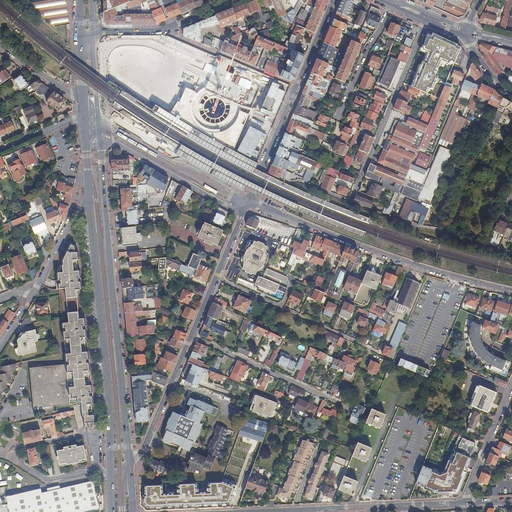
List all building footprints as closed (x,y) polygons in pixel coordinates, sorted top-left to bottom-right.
[(67,2),(66,0),(47,0),(30,3),(55,26),(66,24),(69,23),(68,10),(67,2)] [(104,0),(104,6),(105,13),(127,4),(136,0),(118,0),(114,2),(113,0),(104,0)] [(145,0),(136,0),(127,4),(128,9),(146,2),(145,0)] [(150,10),(150,11),(164,5),(176,1),(175,0),(145,0),(146,2),(149,7),(150,10)] [(177,4),(182,14),(190,11),(196,8),(192,0),(189,0),(186,1),(185,0),(184,0),(183,0),(177,0),(176,1),(177,4)] [(192,0),(196,8),(200,7),(204,5),(201,0),(192,0)] [(256,0),(253,1),(245,5),(250,17),(252,16),(251,15),(258,12),(261,19),(260,19),(261,23),(263,22),(264,24),(267,23),(263,16),(257,0),(256,0)] [(262,0),(266,9),(269,8),(270,11),(275,10),(270,0),(262,0)] [(270,0),(275,10),(278,18),(291,24),(296,15),(294,11),(293,10),(286,15),(280,0),(281,0),(284,0),(286,3),(289,1),(288,0),(270,0)] [(301,0),(300,0),(299,0),(294,11),(296,15),(299,10),(302,4),(301,0)] [(327,2),(328,0),(317,0),(316,3),(309,0),(301,0),(302,4),(310,7),(323,12),(327,2)] [(354,1),(351,0),(342,0),(337,12),(347,17),(354,1)] [(472,0),(436,0),(434,7),(458,18),(464,16),(472,0)] [(511,0),(507,0),(500,28),(505,29),(511,3),(511,0)] [(107,25),(132,25),(130,16),(123,16),(123,17),(121,17),(118,17),(117,15),(123,14),(123,13),(125,12),(124,11),(126,11),(126,10),(127,10),(127,11),(128,10),(128,9),(127,4),(105,13),(105,19),(105,23),(107,25)] [(165,9),(170,19),(182,14),(177,4),(165,9)] [(240,7),(233,10),(238,22),(238,23),(238,26),(244,23),(241,18),(244,17),(245,20),(250,18),(250,17),(245,5),(240,7)] [(319,22),(323,12),(310,7),(308,9),(313,11),(310,17),(309,17),(308,20),(309,21),(305,29),(311,32),(314,33),(319,22)] [(382,17),(380,11),(376,9),(371,7),(368,14),(371,15),(367,25),(376,29),(382,17)] [(152,15),(156,25),(166,21),(161,9),(155,12),(154,11),(151,12),(152,15)] [(226,12),(216,16),(223,34),(226,33),(224,28),(238,22),(233,10),(226,12)] [(295,25),(303,28),(305,24),(298,21),(299,19),(304,21),(307,15),(302,13),(303,12),(299,10),(296,15),(291,24),(295,25)] [(366,12),(361,10),(357,21),(355,25),(358,27),(357,29),(359,29),(360,29),(361,27),(360,27),(366,12)] [(347,17),(337,12),(335,16),(334,20),(348,26),(348,23),(345,22),(347,17)] [(493,16),(483,13),(480,19),(481,23),(487,25),(494,26),(497,17),(498,13),(494,12),(493,16)] [(130,16),(132,25),(156,25),(152,15),(144,16),(143,14),(142,14),(142,16),(130,16)] [(263,16),(267,23),(269,29),(270,30),(274,28),(275,26),(278,18),(271,21),(268,14),(263,16)] [(216,16),(184,30),(184,36),(201,44),(201,29),(217,25),(218,30),(219,30),(225,43),(226,40),(225,38),(223,34),(216,16)] [(348,26),(334,20),(331,27),(341,32),(350,35),(353,29),(347,27),(348,26)] [(388,34),(396,37),(400,28),(392,24),(388,34)] [(294,33),(302,36),(305,29),(303,28),(295,25),(295,27),(296,27),(295,29),(292,27),(291,31),(294,32),(294,33)] [(341,32),(331,27),(327,35),(324,44),(335,48),(337,42),(339,42),(339,41),(338,40),(341,32)] [(367,34),(369,30),(363,27),(356,43),(361,45),(365,35),(367,34)] [(255,40),(258,37),(257,34),(254,28),(251,29),(249,33),(255,40)] [(249,33),(251,29),(246,32),(246,33),(240,42),(243,44),(249,33)] [(269,29),(257,34),(258,37),(269,41),(272,35),(271,33),(270,30),(269,29)] [(297,46),(302,36),(294,33),(293,33),(289,42),(287,41),(285,46),(295,50),(297,46)] [(226,40),(225,43),(221,52),(227,55),(234,58),(239,49),(241,46),(239,45),(237,48),(233,46),(233,45),(232,44),(231,45),(228,44),(230,40),(236,44),(242,34),(240,34),(236,36),(232,37),(226,40)] [(399,42),(404,44),(407,37),(401,35),(399,42)] [(439,99),(461,48),(430,35),(412,79),(409,85),(439,99)] [(258,68),(264,70),(271,53),(274,47),(275,44),(269,41),(258,37),(252,50),(247,63),(255,66),(259,56),(255,54),(257,48),(257,47),(257,46),(265,49),(258,68)] [(412,47),(414,40),(407,37),(405,44),(412,47)] [(221,52),(225,43),(213,38),(212,48),(217,51),(218,50),(220,51),(220,52),(221,52)] [(361,45),(356,43),(349,40),(348,42),(351,43),(344,59),(343,61),(336,79),(343,82),(345,83),(361,45)] [(385,50),(390,52),(394,42),(389,40),(385,50)] [(335,48),(324,44),(321,49),(317,60),(336,68),(337,68),(340,60),(342,58),(344,52),(335,48)] [(400,62),(406,64),(409,57),(407,56),(408,55),(407,55),(408,52),(410,53),(412,49),(402,44),(400,49),(402,50),(398,60),(400,62)] [(511,85),(511,51),(481,44),(479,47),(496,70),(499,73),(503,70),(504,69),(502,65),(503,64),(504,66),(511,68),(511,69),(511,75),(510,74),(508,83),(511,85)] [(284,48),(283,47),(281,46),(279,51),(287,55),(288,54),(290,50),(284,48)] [(242,61),(247,63),(252,50),(250,49),(249,53),(246,52),(247,49),(244,48),(243,50),(239,49),(234,58),(242,61)] [(461,65),(465,53),(461,48),(455,61),(455,63),(460,65),(461,65)] [(290,81),(295,79),(305,56),(296,52),(293,51),(291,55),(292,57),(290,64),(289,64),(288,66),(288,67),(286,73),(283,72),(285,68),(284,67),(285,64),(286,65),(287,62),(282,60),(276,75),(290,81)] [(140,65),(153,73),(159,63),(156,61),(157,59),(148,53),(140,65)] [(264,70),(276,75),(282,60),(283,58),(282,56),(280,56),(271,53),(264,70)] [(369,65),(378,69),(382,60),(373,56),(369,65)] [(379,76),(377,82),(391,88),(396,77),(394,77),(400,62),(398,60),(388,56),(387,58),(381,72),(379,76)] [(152,111),(108,81),(108,106),(109,107),(116,111),(113,117),(174,156),(201,171),(225,183),(242,192),(245,188),(248,182),(258,163),(242,155),(225,146),(250,85),(250,80),(249,73),(245,67),(229,60),(220,58),(213,60),(207,66),(199,80),(184,122),(181,121),(168,113),(156,105),(152,111)] [(311,74),(323,78),(327,68),(333,71),(332,73),(331,75),(333,75),(336,68),(317,60),(314,66),(311,74)] [(475,81),(482,76),(478,71),(472,63),(468,73),(470,74),(475,81)] [(5,70),(3,68),(0,70),(0,85),(11,77),(5,70)] [(452,84),(457,86),(459,80),(462,81),(464,75),(454,71),(451,77),(454,78),(452,84)] [(142,89),(117,73),(113,79),(138,95),(142,89)] [(365,90),(366,88),(370,90),(375,79),(371,77),(371,75),(366,73),(360,88),(365,90)] [(148,76),(149,75),(126,74),(139,82),(137,82),(151,91),(151,88),(153,89),(157,82),(157,80),(153,77),(152,84),(149,82),(150,80),(142,76),(148,76)] [(325,94),(330,83),(330,82),(326,80),(323,78),(311,74),(307,83),(303,93),(322,102),(323,99),(319,97),(320,95),(314,92),(316,89),(315,89),(315,88),(317,89),(320,81),(325,83),(323,89),(322,88),(321,89),(322,90),(321,90),(322,91),(321,93),(325,94)] [(25,90),(31,86),(38,81),(34,79),(28,83),(21,75),(14,80),(22,90),(23,92),(25,90)] [(338,93),(343,82),(336,79),(332,78),(330,82),(330,83),(334,84),(329,94),(338,98),(339,94),(338,93)] [(279,115),(287,91),(282,89),(283,84),(273,80),(261,113),(272,116),(273,113),(279,115)] [(477,96),(481,87),(465,80),(462,88),(461,89),(462,90),(473,94),(471,99),(472,100),(467,111),(470,112),(471,110),(474,103),(477,96)] [(37,87),(42,84),(38,81),(31,86),(34,90),(37,87)] [(449,92),(452,85),(446,83),(444,89),(443,91),(439,99),(433,114),(428,126),(419,146),(427,150),(450,93),(449,92)] [(42,84),(37,87),(38,88),(36,92),(36,93),(37,93),(37,94),(40,96),(40,95),(41,96),(42,95),(43,94),(47,98),(48,97),(52,91),(42,84)] [(494,90),(482,85),(481,87),(477,96),(489,101),(488,104),(496,108),(494,112),(496,113),(503,97),(498,95),(494,90)] [(385,95),(387,91),(375,86),(374,89),(385,95)] [(420,93),(421,91),(410,87),(408,92),(415,95),(416,95),(414,100),(415,101),(418,92),(420,93)] [(52,91),(48,97),(50,99),(47,103),(57,110),(65,99),(52,91)] [(408,103),(409,104),(410,102),(408,102),(411,95),(401,91),(398,97),(398,99),(408,103)] [(300,99),(298,106),(307,109),(308,109),(311,101),(321,105),(322,102),(303,93),(300,99)] [(376,100),(383,103),(386,96),(377,93),(375,98),(371,97),(370,98),(376,100)] [(367,97),(359,94),(357,100),(356,100),(354,104),(362,108),(367,97)] [(511,103),(503,97),(496,113),(490,127),(486,136),(485,140),(488,141),(489,138),(490,139),(495,128),(497,129),(498,125),(496,124),(501,114),(502,114),(504,110),(507,109),(511,112),(511,103)] [(408,103),(398,99),(394,108),(408,115),(408,114),(411,115),(412,112),(410,111),(411,108),(407,106),(408,103)] [(379,112),(383,103),(376,100),(373,106),(371,105),(369,109),(374,111),(374,110),(379,112)] [(333,108),(332,108),(333,105),(326,102),(324,102),(323,104),(325,105),(323,109),(331,112),(333,108)] [(294,113),(292,120),(311,128),(312,125),(313,123),(298,116),(299,115),(305,117),(305,115),(315,119),(316,116),(317,113),(308,109),(307,109),(298,106),(294,113)] [(459,108),(454,106),(438,145),(454,151),(467,120),(460,117),(461,115),(457,113),(459,108)] [(29,124),(38,120),(33,108),(24,112),(29,124)] [(367,118),(375,121),(378,114),(369,111),(367,118)] [(420,122),(428,126),(433,114),(425,111),(420,122)] [(326,123),(328,117),(317,113),(316,116),(320,117),(317,124),(325,127),(327,123),(326,123)] [(352,127),(357,130),(360,123),(356,122),(358,119),(359,119),(360,117),(351,113),(350,115),(349,115),(348,119),(353,121),(351,127),(352,127)] [(19,118),(25,131),(30,130),(24,116),(19,118)] [(405,179),(412,164),(412,163),(419,146),(428,126),(420,122),(409,117),(405,125),(402,124),(402,123),(395,121),(388,138),(378,163),(396,171),(400,172),(398,176),(394,175),(376,167),(374,172),(371,170),(373,167),(369,165),(365,176),(383,183),(381,187),(383,187),(398,194),(402,186),(405,179)] [(0,126),(0,142),(2,142),(0,138),(0,136),(8,133),(5,125),(2,118),(0,118),(0,122),(2,126),(0,126)] [(254,125),(254,126),(261,129),(264,123),(251,118),(249,123),(254,125)] [(360,131),(368,135),(373,123),(364,119),(359,131),(360,131)] [(289,126),(286,134),(291,136),(295,128),(309,134),(310,130),(311,130),(309,135),(323,140),(325,135),(318,131),(311,128),(292,120),(289,126)] [(5,125),(8,133),(15,130),(12,122),(5,125)] [(351,134),(354,135),(357,130),(352,127),(350,130),(346,128),(345,130),(343,130),(342,134),(350,138),(351,134)] [(299,149),(302,141),(291,136),(286,134),(283,140),(280,147),(288,151),(297,155),(299,151),(292,148),(293,146),(299,149)] [(363,152),(368,154),(374,139),(366,136),(362,145),(360,149),(354,146),(356,140),(353,139),(352,142),(350,145),(350,146),(360,150),(363,152)] [(261,154),(266,141),(257,138),(254,145),(253,144),(251,148),(255,149),(254,152),(261,154)] [(346,145),(337,141),(333,152),(342,155),(343,151),(345,152),(346,150),(344,149),(346,145)] [(36,143),(32,145),(36,155),(39,154),(41,160),(52,156),(47,145),(38,149),(36,143)] [(32,145),(28,146),(31,152),(21,156),(26,167),(35,163),(37,168),(41,166),(40,164),(36,155),(32,145)] [(314,172),(318,163),(304,157),(301,156),(299,155),(299,157),(291,154),(291,155),(289,154),(290,153),(287,152),(288,151),(280,147),(278,152),(276,156),(300,166),(308,169),(314,172)] [(424,187),(418,199),(429,204),(452,152),(441,147),(431,169),(429,168),(427,171),(422,185),(424,187)] [(365,162),(368,154),(363,152),(361,158),(357,157),(355,162),(363,165),(365,162)] [(431,157),(420,153),(415,165),(426,169),(431,157)] [(112,157),(113,172),(134,171),(134,159),(129,156),(112,157)] [(298,170),(300,166),(276,156),(274,160),(272,165),(282,169),(285,164),(288,166),(298,170)] [(345,159),(342,165),(349,168),(353,159),(346,156),(345,159)] [(0,175),(9,172),(3,157),(0,158),(0,175)] [(27,174),(24,166),(22,166),(19,161),(14,162),(15,164),(9,166),(11,171),(12,170),(15,177),(20,175),(21,176),(27,174)] [(145,165),(143,164),(138,172),(139,174),(137,177),(138,179),(141,181),(142,181),(145,177),(150,179),(155,171),(156,169),(146,164),(145,165)] [(422,185),(427,171),(412,164),(405,179),(422,185)] [(291,179),(293,174),(286,171),(282,169),(272,165),(268,174),(288,182),(291,182),(291,180),(289,179),(290,179),(291,179)] [(303,181),(309,183),(314,172),(308,169),(304,179),(303,181)] [(163,175),(155,171),(150,179),(147,184),(157,189),(157,194),(163,193),(165,189),(169,178),(163,175)] [(350,183),(352,184),(354,179),(344,175),(343,177),(340,176),(339,179),(350,183)] [(334,184),(340,186),(347,189),(350,183),(339,179),(337,178),(334,184)] [(424,187),(422,185),(405,179),(402,186),(404,187),(401,195),(417,202),(418,199),(424,187)] [(172,181),(166,196),(170,198),(178,184),(172,181)] [(321,188),(331,192),(334,185),(324,181),(321,188)] [(72,194),(74,188),(65,186),(65,183),(60,182),(58,191),(66,193),(72,194)] [(248,182),(245,188),(255,193),(265,198),(284,206),(287,208),(296,212),(298,206),(280,198),(257,187),(248,182)] [(381,187),(372,183),(367,195),(378,199),(383,187),(381,187)] [(157,189),(147,184),(148,195),(157,194),(157,189)] [(346,196),(349,190),(347,189),(340,186),(338,192),(346,196)] [(187,190),(183,187),(177,197),(175,199),(177,201),(173,209),(177,211),(181,201),(187,190)] [(115,212),(122,212),(127,211),(134,210),(134,206),(133,206),(132,200),(133,200),(133,199),(132,199),(132,196),(133,196),(133,195),(132,195),(131,189),(121,189),(122,210),(121,210),(119,208),(115,208),(115,212)] [(181,201),(177,211),(176,211),(179,212),(183,204),(184,202),(187,203),(193,193),(187,190),(181,201)] [(70,202),(72,194),(66,193),(65,197),(66,197),(64,205),(56,203),(58,209),(64,221),(67,215),(70,202)] [(365,198),(361,197),(357,195),(354,201),(371,208),(373,202),(365,198)] [(207,201),(203,198),(199,206),(202,207),(203,208),(207,201)] [(426,216),(430,206),(423,203),(422,206),(407,200),(399,217),(407,220),(406,221),(411,223),(413,218),(414,218),(416,215),(415,215),(416,212),(426,216)] [(394,206),(389,204),(388,205),(389,206),(385,214),(390,215),(394,206)] [(162,224),(171,223),(173,210),(167,207),(164,207),(162,224)] [(228,212),(219,208),(213,223),(222,227),(228,212)] [(127,211),(129,227),(137,226),(139,226),(138,210),(137,210),(135,210),(134,210),(127,211)] [(47,216),(51,225),(61,220),(58,211),(47,216)] [(9,223),(11,228),(12,230),(13,230),(13,229),(14,228),(13,227),(29,220),(27,216),(13,221),(9,223)] [(30,222),(35,233),(47,228),(42,217),(30,222)] [(250,218),(246,225),(256,229),(259,222),(250,218)] [(508,225),(498,221),(494,231),(504,235),(508,225)] [(222,232),(223,231),(206,224),(206,225),(204,225),(199,237),(206,241),(205,243),(212,246),(213,244),(218,246),(224,233),(222,232)] [(508,240),(511,242),(511,225),(509,224),(508,225),(504,235),(504,236),(502,240),(507,242),(508,240)] [(124,228),(122,228),(124,246),(138,244),(138,241),(141,240),(141,233),(137,234),(137,226),(129,227),(124,228)] [(326,256),(332,242),(327,240),(316,236),(313,242),(310,241),(307,248),(305,253),(309,254),(317,258),(321,249),(325,250),(321,259),(324,261),(324,260),(326,256)] [(27,256),(37,252),(32,241),(27,243),(26,240),(21,242),(27,256)] [(266,251),(267,247),(264,246),(264,245),(258,242),(258,243),(254,242),(253,246),(251,245),(250,248),(249,248),(248,250),(247,250),(243,259),(244,259),(243,262),(244,262),(243,265),(244,265),(242,269),(245,271),(245,272),(252,275),(252,274),(255,275),(257,271),(258,271),(261,266),(263,267),(266,258),(265,257),(267,252),(266,251)] [(292,253),(294,248),(290,247),(280,242),(276,252),(290,258),(292,253)] [(305,253),(307,248),(295,242),(293,246),(291,245),(290,247),(294,248),(305,253)] [(339,262),(346,247),(340,245),(332,242),(326,256),(329,257),(330,253),(332,253),(339,256),(337,261),(339,262)] [(78,260),(77,252),(76,252),(75,246),(70,243),(62,261),(62,265),(59,266),(57,271),(57,273),(56,273),(57,281),(56,281),(56,285),(57,289),(65,289),(66,298),(76,298),(81,289),(80,282),(81,282),(81,278),(79,278),(79,271),(78,271),(76,260),(78,260)] [(326,294),(339,300),(340,297),(344,288),(349,276),(352,270),(359,253),(354,251),(346,247),(339,262),(336,270),(334,275),(328,290),(326,294)] [(309,254),(305,253),(294,248),(292,253),(297,255),(304,258),(303,259),(306,260),(305,261),(306,261),(308,258),(309,254)] [(130,254),(130,262),(141,261),(147,260),(146,252),(141,253),(141,251),(130,252),(130,254)] [(297,255),(292,253),(290,258),(288,264),(292,266),(297,255)] [(354,271),(362,254),(359,253),(352,270),(354,271)] [(196,270),(209,276),(211,270),(199,264),(202,258),(194,254),(188,267),(196,270)] [(317,258),(309,254),(308,258),(311,259),(310,261),(322,266),(324,261),(321,259),(317,258)] [(18,274),(29,270),(22,255),(12,259),(18,274)] [(167,258),(166,265),(179,271),(182,264),(167,258)] [(141,261),(130,262),(131,264),(130,264),(131,272),(145,270),(145,263),(141,264),(141,261)] [(192,278),(192,277),(196,270),(188,267),(182,264),(179,271),(190,275),(189,277),(192,278)] [(6,280),(14,276),(9,265),(1,268),(6,280)] [(206,282),(209,276),(196,270),(192,277),(206,282)] [(361,284),(376,290),(382,277),(367,271),(362,282),(361,284)] [(387,273),(382,284),(386,286),(387,284),(393,287),(397,277),(387,273)] [(264,274),(263,276),(262,278),(258,277),(254,285),(259,287),(257,291),(261,293),(266,295),(274,298),(274,299),(278,300),(282,301),(287,289),(279,285),(281,281),(264,274)] [(318,275),(312,289),(315,290),(324,294),(326,294),(328,290),(320,287),(324,278),(318,275)] [(357,293),(361,284),(362,282),(349,276),(344,288),(357,293)] [(400,295),(399,299),(397,303),(408,308),(409,308),(409,307),(410,304),(411,304),(411,303),(412,300),(413,300),(413,299),(412,299),(414,296),(414,295),(415,292),(416,292),(416,291),(417,287),(418,288),(418,287),(417,287),(419,283),(422,285),(423,283),(422,282),(421,282),(420,283),(413,280),(406,277),(406,278),(407,279),(406,282),(405,282),(405,283),(404,286),(403,286),(404,287),(402,290),(401,291),(402,291),(401,295),(400,294),(400,295)] [(122,282),(123,288),(135,287),(135,286),(133,286),(133,279),(122,280),(122,282)] [(124,295),(124,298),(129,297),(146,295),(145,286),(135,287),(123,288),(124,295)] [(203,296),(205,292),(198,290),(198,289),(192,286),(190,290),(203,296)] [(189,304),(193,294),(184,290),(179,301),(189,304)] [(293,290),(288,300),(299,305),(304,295),(293,290)] [(311,298),(324,304),(326,298),(323,296),(324,294),(315,290),(311,298)] [(466,304),(476,308),(480,298),(469,294),(466,304)] [(490,322),(499,326),(498,324),(499,322),(500,322),(504,323),(510,307),(510,306),(509,305),(502,302),(504,295),(498,294),(490,322)] [(246,313),(249,306),(251,301),(239,296),(234,308),(246,313)] [(394,311),(397,303),(399,299),(394,297),(393,301),(390,300),(389,301),(385,313),(382,319),(390,322),(393,317),(387,314),(388,309),(394,312),(394,311)] [(216,298),(213,303),(223,308),(225,309),(227,305),(226,303),(223,301),(223,300),(218,298),(217,299),(216,298)] [(481,308),(492,311),(495,301),(484,298),(481,308)] [(334,313),(337,306),(329,302),(326,309),(334,313)] [(349,304),(345,302),(339,315),(349,319),(354,307),(352,306),(349,304)] [(125,307),(125,313),(143,311),(143,307),(136,308),(134,309),(134,307),(135,306),(135,303),(125,304),(125,307)] [(211,308),(208,316),(217,320),(223,308),(213,303),(211,308)] [(382,318),(382,319),(385,313),(382,312),(376,310),(377,308),(375,307),(376,304),(373,303),(369,311),(380,315),(379,317),(382,318)] [(397,303),(394,311),(405,315),(408,308),(397,303)] [(39,315),(49,313),(47,304),(38,305),(39,315)] [(194,318),(197,311),(190,308),(187,307),(183,316),(193,320),(194,318)] [(160,313),(169,317),(171,311),(162,308),(160,313)] [(358,308),(356,311),(361,313),(362,311),(364,311),(363,314),(368,316),(368,317),(373,319),(375,315),(367,312),(358,308)] [(0,336),(15,314),(10,311),(0,326),(0,336)] [(125,313),(127,324),(137,323),(136,314),(137,314),(138,316),(149,315),(150,311),(143,311),(125,313)] [(65,364),(68,405),(75,404),(78,405),(81,405),(83,423),(87,423),(87,427),(92,427),(92,423),(94,422),(93,415),(88,415),(88,408),(90,404),(92,404),(92,397),(93,396),(93,393),(91,393),(91,387),(91,385),(89,385),(88,377),(88,371),(89,370),(88,363),(89,363),(89,359),(88,359),(87,352),(86,352),(84,337),(85,337),(85,330),(86,330),(86,326),(84,326),(84,319),(82,319),(82,316),(78,312),(67,313),(69,323),(62,324),(62,328),(63,328),(63,332),(62,332),(63,339),(64,339),(66,354),(65,354),(65,364)] [(365,327),(368,320),(365,319),(366,316),(363,315),(362,317),(360,316),(357,323),(365,327)] [(375,315),(373,319),(377,321),(373,330),(380,334),(385,323),(381,321),(382,318),(379,317),(375,315)] [(208,316),(204,324),(212,327),(211,330),(214,331),(213,333),(224,340),(229,333),(226,331),(226,330),(225,329),(227,325),(224,323),(219,321),(217,320),(208,316)] [(246,333),(252,321),(245,318),(240,330),(246,333)] [(496,334),(498,327),(499,326),(490,322),(484,319),(483,322),(485,323),(483,328),(496,334)] [(481,360),(484,362),(486,364),(489,366),(491,367),(490,370),(506,377),(508,372),(511,363),(504,360),(496,357),(493,355),(490,353),(489,351),(487,349),(484,346),(482,343),(481,340),(481,337),(480,334),(480,331),(481,327),(482,325),(471,321),(469,324),(469,326),(468,330),(468,334),(469,337),(470,342),(471,346),(473,350),(476,354),(478,356),(481,360)] [(400,322),(399,325),(389,347),(396,351),(406,328),(407,325),(404,323),(400,322)] [(260,335),(265,337),(269,328),(266,327),(265,327),(263,329),(253,324),(249,333),(259,338),(260,335)] [(127,328),(128,338),(155,334),(155,325),(137,327),(127,328)] [(269,332),(270,329),(269,328),(265,337),(277,342),(276,344),(279,345),(281,341),(278,340),(280,337),(269,332)] [(21,356),(35,353),(34,350),(36,349),(35,342),(38,341),(36,330),(27,332),(26,334),(23,335),(21,338),(20,339),(18,341),(19,346),(18,349),(19,354),(21,356)] [(200,335),(207,339),(209,334),(202,330),(200,335)] [(183,343),(187,335),(177,331),(173,339),(183,343)] [(327,355),(331,357),(337,345),(340,337),(329,332),(329,334),(327,334),(326,337),(327,339),(328,340),(333,342),(333,343),(331,345),(330,346),(329,349),(329,351),(327,355)] [(181,349),(183,343),(173,339),(168,337),(167,339),(169,339),(168,341),(170,343),(170,344),(181,349)] [(137,348),(137,350),(146,349),(145,340),(136,340),(137,348)] [(197,342),(193,352),(201,356),(202,356),(207,347),(197,342)] [(495,342),(493,348),(501,351),(503,344),(495,342)] [(393,359),(396,351),(389,347),(386,346),(382,354),(393,359)] [(237,353),(247,357),(249,352),(239,348),(237,353)] [(271,368),(280,349),(277,348),(271,362),(267,360),(265,365),(271,368)] [(333,363),(335,359),(331,357),(327,355),(311,348),(305,359),(300,371),(305,373),(309,364),(307,363),(311,354),(325,360),(333,363)] [(146,349),(137,350),(138,356),(135,356),(136,365),(146,364),(146,359),(146,355),(146,349)] [(444,351),(440,360),(445,362),(448,353),(444,351)] [(175,363),(178,356),(167,352),(164,359),(175,363)] [(191,355),(188,363),(205,369),(211,371),(216,373),(218,370),(220,364),(216,362),(214,368),(204,364),(205,363),(197,360),(198,358),(200,359),(201,356),(193,352),(191,355)] [(288,368),(293,370),(297,362),(281,355),(278,363),(288,368)] [(347,364),(355,368),(357,365),(355,364),(356,361),(352,360),(353,358),(348,356),(348,358),(344,356),(343,359),(341,358),(340,359),(338,359),(338,360),(347,364)] [(173,367),(175,363),(164,359),(161,357),(158,366),(171,372),(173,367)] [(300,371),(305,359),(301,357),(296,369),(300,371)] [(336,366),(345,370),(347,364),(338,360),(335,359),(333,363),(331,368),(335,369),(336,366)] [(243,363),(238,361),(230,378),(235,381),(243,363)] [(368,371),(367,373),(373,376),(374,374),(376,375),(376,373),(377,374),(380,365),(371,361),(367,369),(368,370),(368,371)] [(188,375),(186,381),(199,386),(201,379),(202,380),(203,379),(203,378),(203,377),(202,376),(205,369),(188,363),(185,370),(184,373),(188,375)] [(248,366),(243,363),(235,381),(239,382),(241,378),(243,378),(248,366)] [(4,374),(12,373),(16,372),(15,367),(17,366),(16,364),(2,367),(3,370),(1,370),(2,373),(4,374)] [(34,408),(68,405),(65,364),(29,368),(34,408)] [(352,376),(355,368),(347,364),(345,370),(344,372),(352,376)] [(132,382),(146,380),(147,380),(152,380),(153,372),(153,370),(145,370),(131,371),(132,376),(132,382)] [(216,373),(211,371),(210,376),(211,376),(210,377),(221,381),(223,376),(220,375),(216,373)] [(296,380),(301,382),(305,373),(300,371),(296,380)] [(169,378),(153,372),(152,380),(152,381),(163,385),(164,385),(165,385),(166,384),(168,380),(169,378)] [(12,373),(4,374),(0,375),(0,382),(8,381),(12,380),(11,375),(12,375),(12,373)] [(270,376),(263,373),(257,385),(256,388),(263,391),(270,376)] [(488,380),(507,388),(509,383),(495,378),(495,379),(489,377),(488,380)] [(146,380),(132,382),(133,391),(135,406),(136,421),(136,423),(150,422),(148,407),(149,407),(148,399),(150,399),(151,398),(151,397),(150,396),(149,395),(148,395),(149,390),(147,389),(146,380)] [(8,381),(0,382),(0,390),(3,390),(8,389),(7,384),(8,383),(8,381)] [(301,390),(292,386),(288,394),(294,396),(296,397),(295,400),(293,399),(292,399),(291,401),(294,403),(296,403),(299,396),(301,390)] [(480,386),(471,406),(488,413),(497,393),(480,386)] [(391,403),(395,394),(381,389),(377,398),(391,403)] [(252,412),(271,419),(277,403),(256,395),(252,404),(255,405),(252,412)] [(215,458),(209,455),(208,458),(195,453),(199,444),(195,442),(198,437),(199,437),(201,431),(200,430),(202,427),(199,425),(200,423),(204,412),(215,416),(218,409),(197,400),(197,401),(196,401),(196,400),(195,399),(195,400),(190,398),(187,404),(191,406),(189,410),(188,409),(186,414),(187,414),(187,416),(186,417),(173,412),(170,418),(167,424),(168,425),(165,431),(167,431),(163,440),(171,444),(171,443),(183,447),(183,446),(184,447),(183,449),(181,455),(189,458),(191,459),(189,461),(188,461),(187,463),(184,462),(183,463),(180,471),(187,474),(188,470),(201,475),(204,468),(210,470),(215,458)] [(304,413),(309,403),(299,399),(294,411),(303,416),(304,413)] [(326,402),(323,400),(318,412),(335,418),(338,412),(334,410),(331,412),(324,408),(326,402)] [(318,407),(309,403),(304,413),(308,414),(307,417),(312,419),(318,407)] [(349,421),(358,425),(365,408),(356,404),(351,415),(351,416),(349,421)] [(368,420),(366,423),(380,429),(386,415),(372,409),(368,420)] [(472,435),(481,414),(475,412),(474,414),(471,413),(468,420),(469,420),(468,423),(470,423),(466,432),(472,435)] [(254,440),(262,442),(268,427),(269,424),(245,416),(239,434),(246,437),(254,440)] [(61,436),(66,435),(62,432),(57,433),(53,419),(43,421),(45,428),(50,427),(53,438),(61,436)] [(269,424),(268,427),(292,434),(293,431),(282,428),(269,424)] [(216,433),(225,436),(228,429),(217,425),(216,429),(215,432),(216,433)] [(36,442),(43,440),(41,430),(34,431),(33,430),(30,431),(30,432),(23,433),(26,444),(36,442)] [(213,440),(221,444),(223,444),(226,437),(225,436),(216,433),(214,437),(213,440)] [(476,443),(459,436),(453,451),(470,457),(471,453),(472,454),(475,446),(476,443)] [(300,447),(311,451),(312,447),(313,447),(314,443),(309,442),(310,440),(307,439),(307,441),(303,440),(300,447)] [(211,448),(219,451),(221,444),(213,440),(211,440),(210,443),(209,447),(211,448)] [(497,449),(493,447),(490,453),(498,457),(500,457),(501,454),(506,456),(508,450),(510,451),(511,446),(501,441),(497,449)] [(358,443),(355,449),(352,457),(366,463),(372,449),(358,443)] [(80,461),(87,459),(84,446),(77,447),(76,445),(63,448),(64,450),(57,452),(60,466),(67,464),(67,466),(72,464),(72,463),(75,463),(75,464),(80,463),(80,461)] [(311,451),(300,447),(299,447),(297,454),(307,458),(308,458),(309,455),(311,451)] [(209,455),(215,458),(217,459),(220,451),(219,451),(211,448),(209,452),(208,455),(209,455)] [(28,450),(31,466),(39,465),(36,449),(28,450)] [(318,462),(325,465),(329,454),(328,453),(327,451),(325,451),(323,452),(322,451),(320,456),(318,461),(318,462)] [(470,457),(453,451),(444,474),(422,465),(414,485),(436,496),(454,495),(470,457)] [(307,458),(297,454),(295,453),(293,460),(294,460),(304,464),(306,460),(307,458)] [(498,457),(490,453),(487,462),(495,465),(498,457)] [(345,465),(347,460),(337,456),(335,461),(345,465)] [(157,471),(160,463),(152,460),(148,470),(156,473),(157,471)] [(180,471),(183,463),(176,460),(175,463),(173,470),(179,473),(180,471)] [(304,464),(294,460),(291,468),(302,472),(303,469),(305,465),(304,464)] [(165,470),(167,464),(160,461),(160,463),(157,471),(163,473),(165,470)] [(173,470),(175,463),(168,461),(167,464),(165,470),(171,473),(173,470)] [(313,473),(320,476),(321,476),(325,465),(318,462),(317,462),(317,463),(315,464),(314,466),(315,467),(315,468),(314,472),(313,473)] [(302,472),(291,468),(290,467),(288,474),(289,475),(298,478),(300,475),(301,476),(302,472)] [(489,475),(482,472),(479,481),(487,485),(490,476),(489,475)] [(308,485),(316,488),(320,476),(313,473),(312,474),(311,479),(309,479),(309,480),(308,482),(309,484),(308,485)] [(298,478),(289,475),(286,482),(296,486),(297,486),(298,483),(300,479),(299,479),(298,478)] [(250,476),(246,488),(258,492),(263,494),(267,482),(263,480),(257,478),(257,479),(250,476)] [(338,490),(352,496),(358,482),(344,476),(338,490)] [(97,511),(100,511),(93,481),(72,486),(42,493),(41,489),(7,498),(10,511),(97,511)] [(165,485),(140,486),(141,505),(145,509),(159,508),(196,506),(226,505),(231,505),(232,505),(238,488),(222,482),(211,483),(211,491),(199,491),(199,483),(179,484),(180,492),(165,493),(165,485)] [(296,486),(286,482),(285,482),(282,489),(289,492),(292,492),(293,493),(295,489),(296,486)] [(316,488),(308,485),(308,486),(306,490),(305,495),(306,496),(307,498),(309,498),(311,498),(312,498),(316,488)] [(323,486),(321,493),(323,494),(323,495),(332,498),(336,490),(326,486),(326,487),(323,486)] [(289,492),(282,489),(279,488),(276,496),(281,498),(283,497),(287,499),(287,497),(289,492)]
